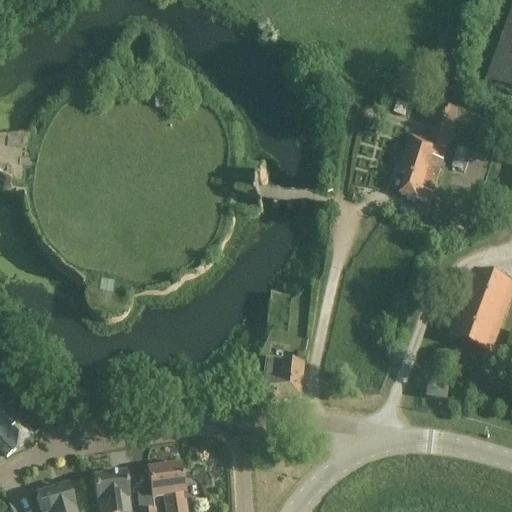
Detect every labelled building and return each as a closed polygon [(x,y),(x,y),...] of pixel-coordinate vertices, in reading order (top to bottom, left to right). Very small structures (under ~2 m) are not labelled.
[(511,8),(485,83),(511,92),(511,8)] [(456,43),(439,38),(432,57),(449,63),(456,43)] [(438,111),(429,108),(426,118),(434,121),(438,111)] [(447,112),(439,109),(429,142),(411,136),(399,175),(406,178),(400,196),(429,204),(444,159),(443,158),(453,123),(444,121),(447,112)] [(511,301),(511,285),(474,271),(448,341),(491,358),(511,301)] [(305,366),(285,363),(284,366),(268,364),(265,384),(261,384),(264,406),(302,401),(305,366)] [(447,393),(429,390),(427,400),(445,403),(447,393)] [(12,406),(0,392),(0,452),(6,459),(38,433),(13,405),(12,406)] [(184,496),(180,468),(148,473),(152,500),(165,498),(166,511),(185,511),(183,496),(184,496)] [(108,479),(107,475),(95,477),(95,481),(94,482),(98,505),(99,505),(99,511),(128,511),(127,501),(128,500),(124,477),(108,479)] [(52,494),(50,488),(35,492),(41,511),(73,511),(67,490),(52,494)]
